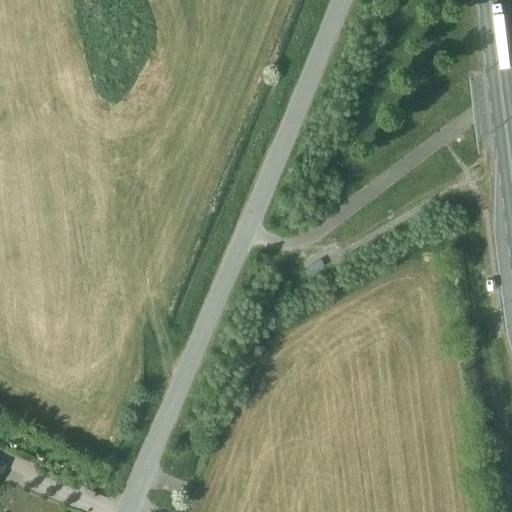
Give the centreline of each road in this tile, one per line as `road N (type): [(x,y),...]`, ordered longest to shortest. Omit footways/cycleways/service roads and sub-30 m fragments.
road 1 (unclassified): [(126,511),(341,0)]
road 2 (primary): [(511,172),(490,0)]
